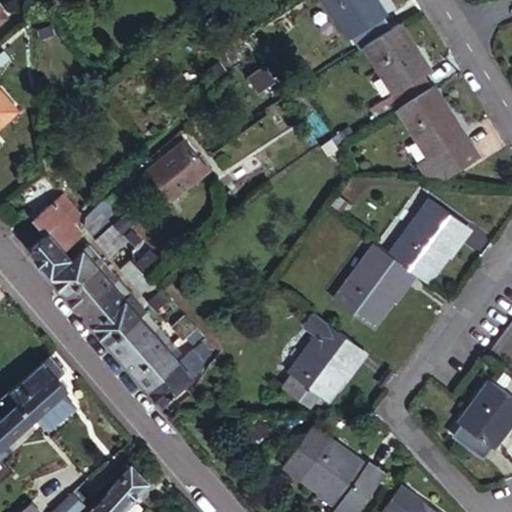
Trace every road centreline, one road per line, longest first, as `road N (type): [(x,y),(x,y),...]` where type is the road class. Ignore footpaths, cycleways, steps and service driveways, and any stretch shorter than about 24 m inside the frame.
road 1 (residential): [(511,242),(391,403),(466,496),(511,509)]
road 2 (tertiary): [(0,241),(44,307),(153,435)]
